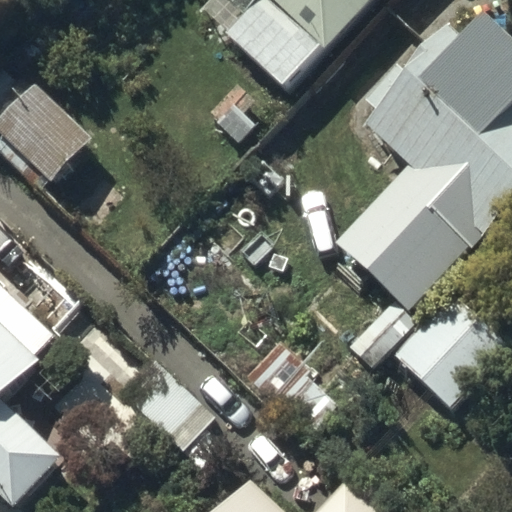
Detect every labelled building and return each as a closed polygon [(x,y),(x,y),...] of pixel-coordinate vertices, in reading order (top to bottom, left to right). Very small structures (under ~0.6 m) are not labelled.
[(291,101),(331,60),(335,63),(395,0),(220,0),(225,4),(207,22),(291,101)] [(413,179),(338,259),(412,329),(474,264),(477,267),(511,229),(511,49),(488,26),(465,50),(452,39),(405,89),(400,84),(370,115),(380,125),(369,138),(413,179)] [(44,98),(2,142),(60,197),(102,153),(44,98)] [(0,505),(7,511),(28,511),(67,472),(9,416),(47,377),(42,372),(60,354),(0,296),(0,505)] [(511,357),(459,306),(399,367),(457,424),(511,367),(511,357)] [(281,355),(253,385),(318,446),(346,416),(281,355)] [(204,411),(160,369),(125,407),(168,448),(204,411)] [(238,511),(373,511),(353,492),(333,511),(274,511),(256,494),(238,511)]
